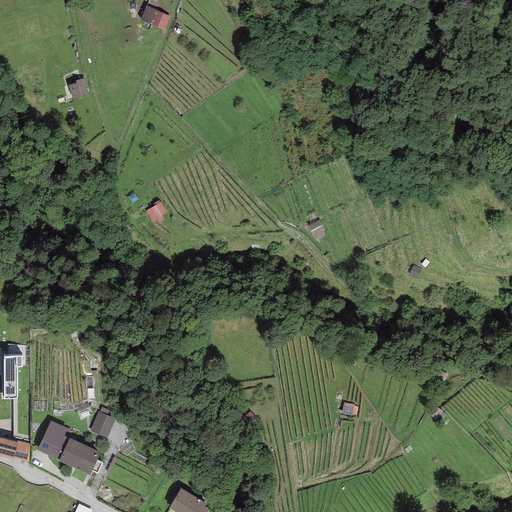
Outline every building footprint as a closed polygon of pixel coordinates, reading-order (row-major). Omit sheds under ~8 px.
[(171,17),(147,6),(141,21),(165,31),(171,17)] [(76,84),(69,86),(73,100),(89,96),(84,78),(75,81),(76,84)] [(161,201),(145,211),(153,223),(169,212),(161,201)] [(320,218),(309,224),(314,234),(315,234),(317,238),(324,236),(323,230),(325,230),(320,218)] [(421,268),(413,264),(409,273),(417,277),(421,268)] [(22,350),(4,349),(4,393),(17,393),(16,361),(22,361),(22,350)] [(357,406),(344,403),(341,416),(355,418),(357,406)] [(116,417),(99,409),(90,429),(107,437),(116,417)] [(58,456),(69,433),(67,432),(69,427),(50,418),(37,446),(58,456)] [(18,439),(0,433),(0,451),(29,461),(30,444),(18,439)] [(100,447),(69,433),(58,456),(89,470),(100,447)] [(206,499),(181,484),(169,504),(181,511),(204,511),(209,505),(204,503),(206,499)]
